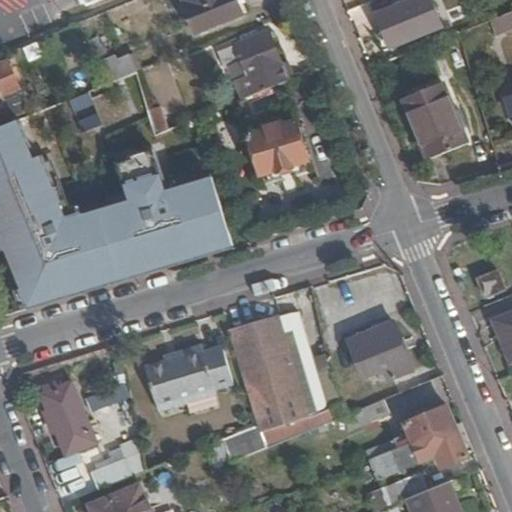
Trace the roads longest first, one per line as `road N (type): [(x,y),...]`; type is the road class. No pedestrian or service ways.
road 1 (residential): [(406,230),(0,347)]
road 2 (residential): [(406,230),(511,472)]
road 3 (residential): [(314,0),(406,230)]
